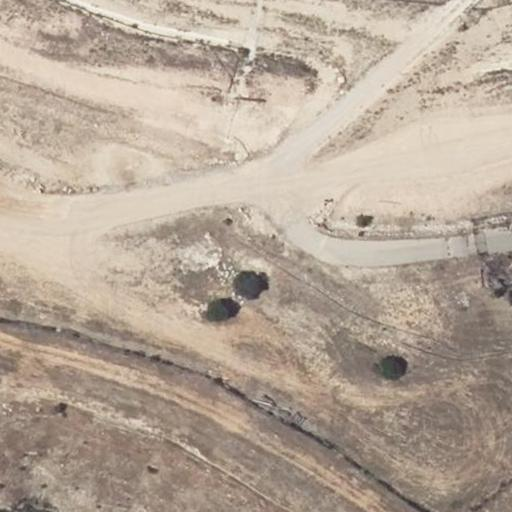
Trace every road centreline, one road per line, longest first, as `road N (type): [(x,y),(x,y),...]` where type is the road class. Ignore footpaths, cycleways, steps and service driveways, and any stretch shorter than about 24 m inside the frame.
road 1 (track): [(0,204),(85,217),(317,180),(511,128)]
road 2 (track): [(269,187),(316,248),(511,245)]
